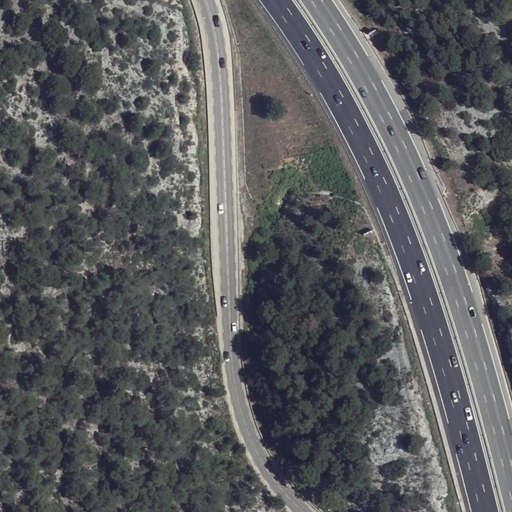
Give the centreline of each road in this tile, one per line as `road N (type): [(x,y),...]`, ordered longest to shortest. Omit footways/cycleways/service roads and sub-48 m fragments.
road 1 (motorway): [(274,0),(377,171),(416,268),(489,511)]
road 2 (secondary): [(308,511),(281,486),(240,402),(217,73),(201,0)]
road 3 (motorway): [(511,455),(454,257),(348,38),(317,0)]
